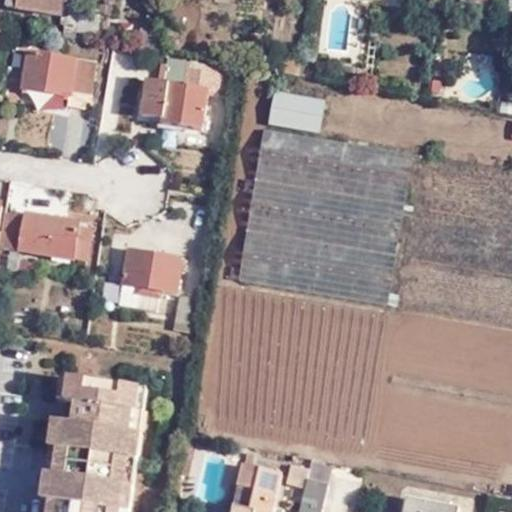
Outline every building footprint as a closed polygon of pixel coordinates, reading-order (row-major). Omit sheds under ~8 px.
[(81,28),(84,4),(67,1),(67,0),(10,0),(9,11),(65,19),(64,26),(81,28)] [(164,34),(142,29),(138,48),(160,53),(164,34)] [(22,89),(69,98),(68,109),(84,112),(86,104),(88,104),(95,64),(28,53),(22,89)] [(308,63),(308,62),(272,54),(268,70),(306,78),(308,63)] [(223,67),(169,57),(166,68),(187,72),(183,91),(149,86),(144,122),(164,126),(164,128),(203,135),(209,95),(219,97),(223,67)] [(234,69),(223,67),(219,97),(229,99),(234,69)] [(276,92),(270,126),(320,134),(325,101),(276,92)] [(357,97),(351,127),(499,156),(504,125),(357,97)] [(414,156),(265,131),(257,181),(406,206),(414,156)] [(406,206),(257,181),(248,231),(397,257),(406,206)] [(12,216),(23,218),(23,190),(10,187),(8,215),(12,216)] [(27,219),(23,218),(12,216),(7,250),(77,262),(78,261),(89,263),(94,231),(82,230),(83,226),(27,216),(27,219)] [(397,257),(248,231),(240,282),(389,307),(397,257)] [(181,263),(127,254),(117,310),(157,318),(161,295),(175,297),(181,263)] [(86,334),(94,288),(78,285),(70,331),(86,334)] [(194,302),(178,300),(174,329),(189,332),(194,302)] [(59,402),(66,404),(70,381),(62,380),(59,402)] [(139,392),(70,381),(66,404),(67,404),(76,406),(73,427),(63,426),(55,425),(50,449),(51,453),(47,478),(42,511),(130,511),(134,490),(132,489),(137,464),(141,437),(133,436),(139,392)] [(147,393),(139,392),(133,436),(141,437),(147,393)] [(67,404),(63,426),(73,427),(76,406),(67,404)] [(248,454),(235,511),(273,511),(282,477),(258,471),(260,458),(248,454)] [(319,511),(328,466),(306,462),(304,472),(300,492),(296,511),(319,511)] [(304,472),(285,469),(281,488),(300,492),(304,472)] [(460,511),(461,511),(410,501),(407,511),(460,511)]
